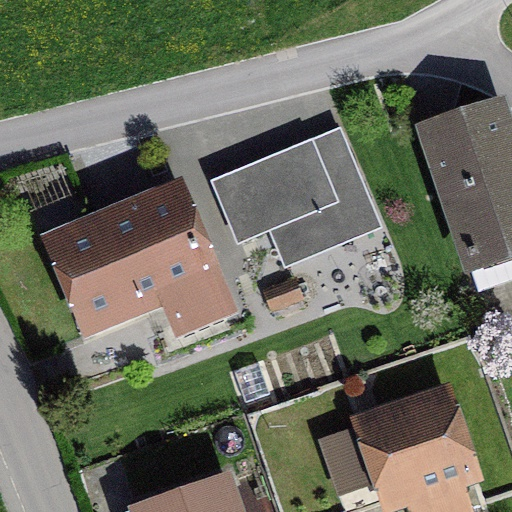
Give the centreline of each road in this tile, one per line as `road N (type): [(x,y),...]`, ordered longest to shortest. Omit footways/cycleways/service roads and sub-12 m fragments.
road 1 (residential): [(0,146),(437,44),(511,79)]
road 2 (residential): [(0,382),(50,511)]
